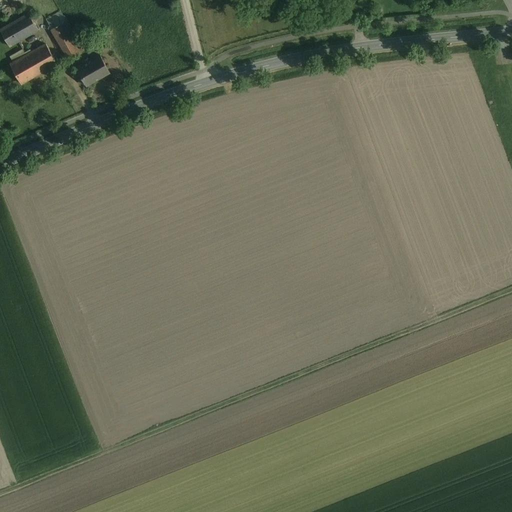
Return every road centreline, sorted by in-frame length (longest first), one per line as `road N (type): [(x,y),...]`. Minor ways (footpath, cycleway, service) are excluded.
road 1 (track): [(0,495),(511,292)]
road 2 (tertiary): [(8,161),(182,90),(267,65),(511,31)]
